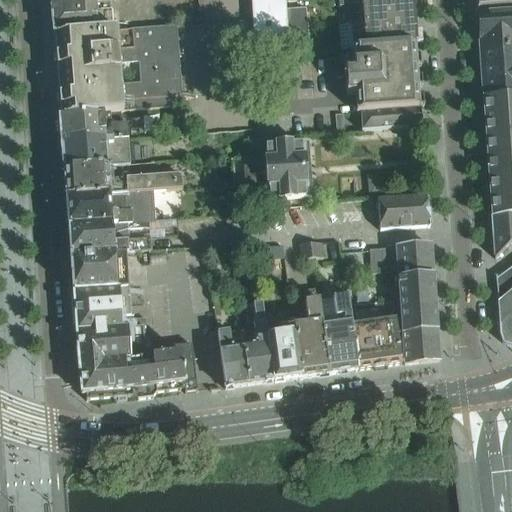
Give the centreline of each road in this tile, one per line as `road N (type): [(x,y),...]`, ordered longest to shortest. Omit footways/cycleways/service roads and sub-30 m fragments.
road 1 (residential): [(52,420),(23,0)]
road 2 (residential): [(487,388),(468,357),(443,0)]
road 3 (tertiary): [(487,388),(174,433)]
road 4 (tertiary): [(0,424),(94,446),(174,433)]
road 5 (tertiary): [(508,511),(487,388)]
road 6 (tertiary): [(487,388),(488,511)]
road 7 (tertiary): [(174,433),(52,420)]
